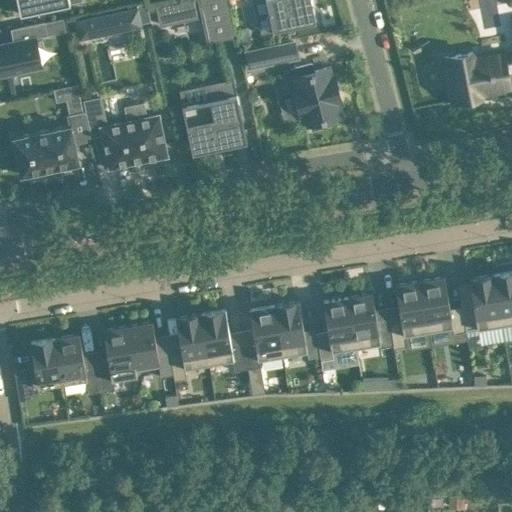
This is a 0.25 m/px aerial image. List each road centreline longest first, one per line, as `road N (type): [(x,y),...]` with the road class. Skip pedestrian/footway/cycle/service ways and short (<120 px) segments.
road 1 (residential): [(0,309),(511,221)]
road 2 (residential): [(0,249),(404,180)]
road 3 (residential): [(359,0),(404,180)]
